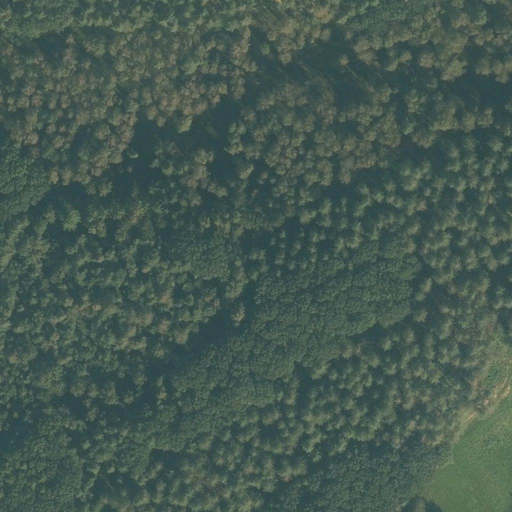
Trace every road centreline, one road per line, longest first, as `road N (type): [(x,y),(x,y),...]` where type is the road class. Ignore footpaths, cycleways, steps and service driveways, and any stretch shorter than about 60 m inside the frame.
road 1 (track): [(0,217),(55,227),(168,216),(250,227),(388,155),(511,123)]
road 2 (track): [(412,0),(368,17),(291,14),(264,0)]
